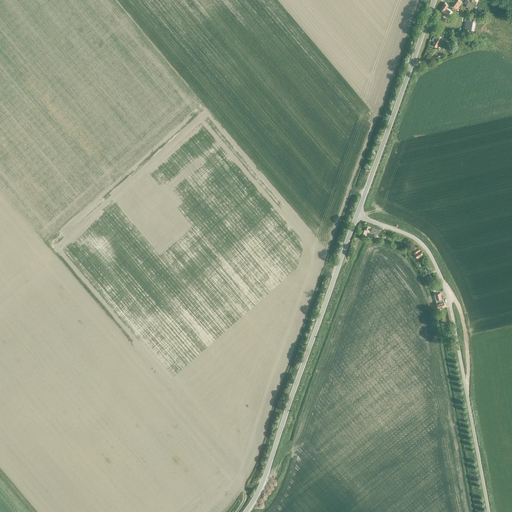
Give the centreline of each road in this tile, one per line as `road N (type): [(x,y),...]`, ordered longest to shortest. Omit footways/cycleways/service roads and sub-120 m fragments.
road 1 (unclassified): [(488,511),(439,273),(421,244),(356,216)]
road 2 (unclassified): [(245,511),(356,216)]
road 3 (unclassified): [(356,216),(433,0)]
